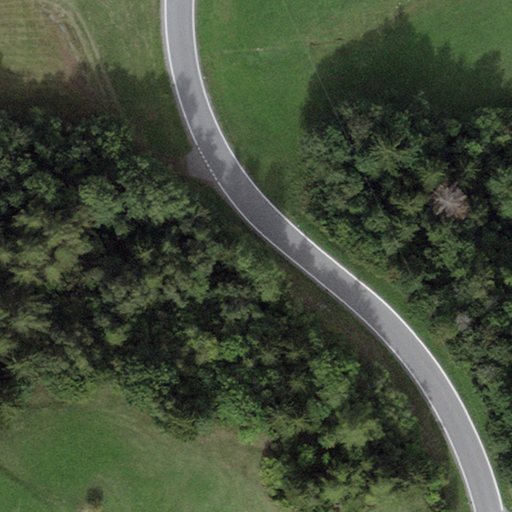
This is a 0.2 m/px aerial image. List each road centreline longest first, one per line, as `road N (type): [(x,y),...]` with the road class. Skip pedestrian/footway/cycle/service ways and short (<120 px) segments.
road 1 (tertiary): [(178,0),(188,87),(210,144),(255,209),(373,310),(424,369),(467,446),(489,511)]
road 2 (track): [(219,158),(164,161),(130,139),(60,0)]
